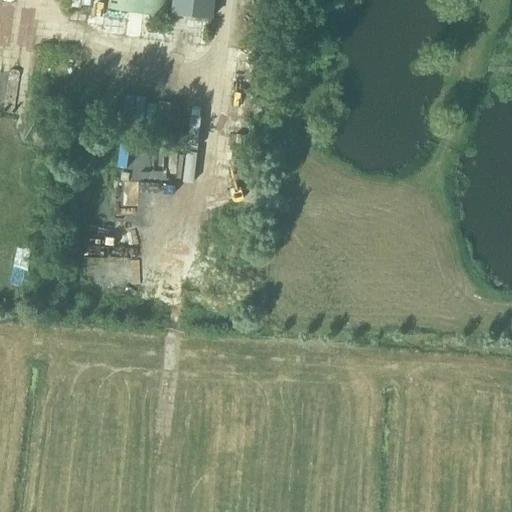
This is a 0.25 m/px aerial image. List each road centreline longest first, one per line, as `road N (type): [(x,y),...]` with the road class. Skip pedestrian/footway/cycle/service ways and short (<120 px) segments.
road 1 (track): [(162,467),(220,0)]
road 2 (unknown): [(212,56),(164,74),(43,19),(25,0)]
